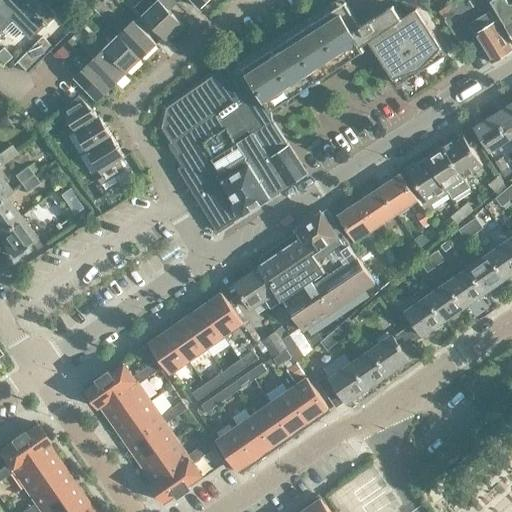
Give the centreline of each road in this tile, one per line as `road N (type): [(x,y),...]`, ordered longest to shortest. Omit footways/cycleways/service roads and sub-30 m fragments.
road 1 (residential): [(206,258),(511,67)]
road 2 (residential): [(224,511),(511,316)]
road 3 (residential): [(206,258),(127,116),(248,0)]
road 4 (residential): [(36,371),(206,258)]
road 5 (residential): [(134,511),(36,371)]
